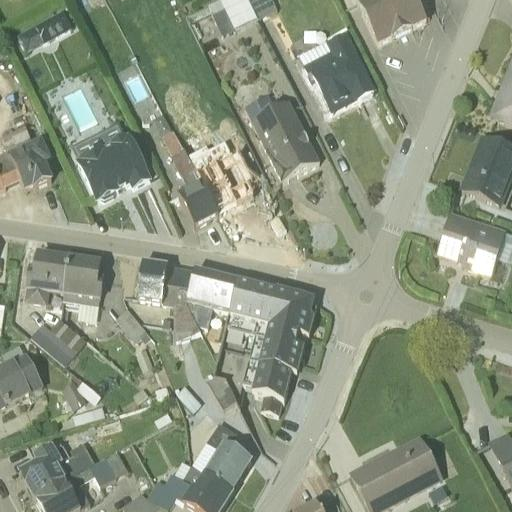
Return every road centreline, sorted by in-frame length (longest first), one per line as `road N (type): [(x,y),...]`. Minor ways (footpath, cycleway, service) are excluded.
road 1 (residential): [(364,295),(0,222)]
road 2 (residential): [(364,295),(490,0)]
road 3 (residential): [(268,511),(364,295)]
road 4 (residential): [(511,343),(364,295)]
